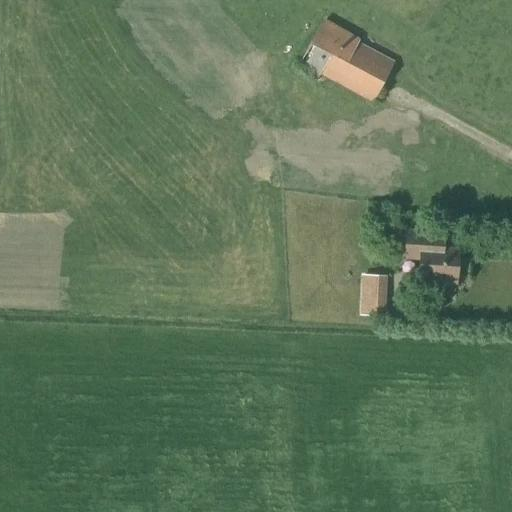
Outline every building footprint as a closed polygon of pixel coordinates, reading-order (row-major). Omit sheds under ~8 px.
[(305,62),(380,97),(400,54),(325,20),(305,62)] [(275,104),(283,59),(247,52),(238,98),(275,104)] [(307,104),(362,132),(372,112),(317,85),(307,104)] [(455,284),(458,251),(444,250),(445,232),(405,229),(402,259),(419,260),(417,281),(455,284)] [(384,314),(385,275),(361,274),(360,314),(384,314)]
